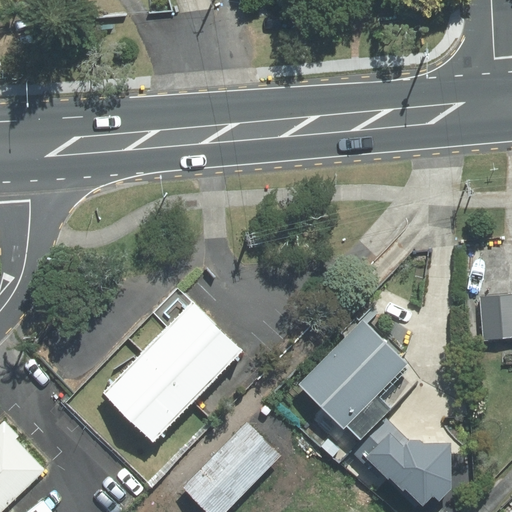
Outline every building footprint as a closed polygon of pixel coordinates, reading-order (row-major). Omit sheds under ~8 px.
[(511,294),(475,297),(479,341),(511,338),(511,294)] [(186,306),(165,327),(170,331),(183,317),(195,328),(211,331),(186,306)] [(165,327),(98,395),(142,439),(231,350),(211,331),(195,328),(189,323),(183,317),(170,331),(165,327)] [(356,321),(290,385),(333,428),(338,424),(353,440),(384,409),(369,394),(399,365),(356,321)] [(0,508),(42,470),(14,440),(17,437),(1,419),(0,420),(0,508)] [(240,420),(173,486),(198,511),(228,511),(239,502),(234,497),(276,456),(240,420)] [(63,423),(50,436),(115,500),(127,487),(63,423)] [(395,446),(382,433),(357,458),(410,510),(423,498),(428,503),(442,490),(443,443),(415,443),(415,440),(401,440),(395,446)]
